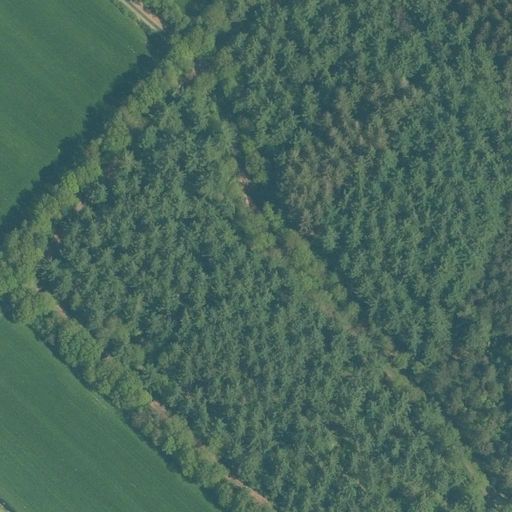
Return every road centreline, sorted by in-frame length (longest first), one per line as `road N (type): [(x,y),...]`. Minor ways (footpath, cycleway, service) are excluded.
road 1 (track): [(270,511),(34,283),(36,259),(204,66)]
road 2 (track): [(204,66),(258,238),(436,412),(493,503)]
